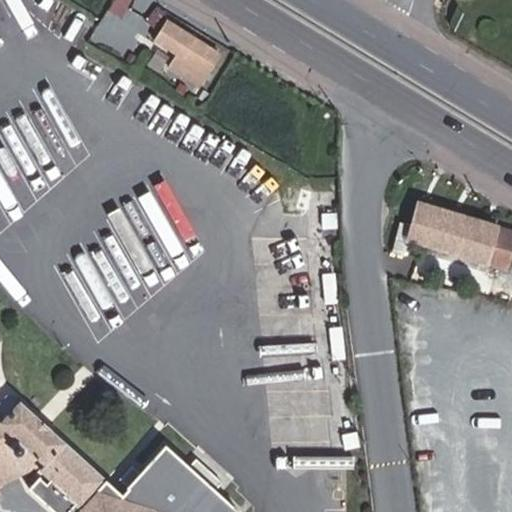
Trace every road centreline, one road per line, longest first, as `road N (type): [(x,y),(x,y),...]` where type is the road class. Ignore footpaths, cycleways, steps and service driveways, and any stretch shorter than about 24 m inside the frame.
road 1 (residential): [(376,82),(371,354),(395,511)]
road 2 (primary): [(239,0),(376,82)]
road 3 (primary): [(376,82),(511,164)]
road 4 (primary): [(511,114),(406,50)]
